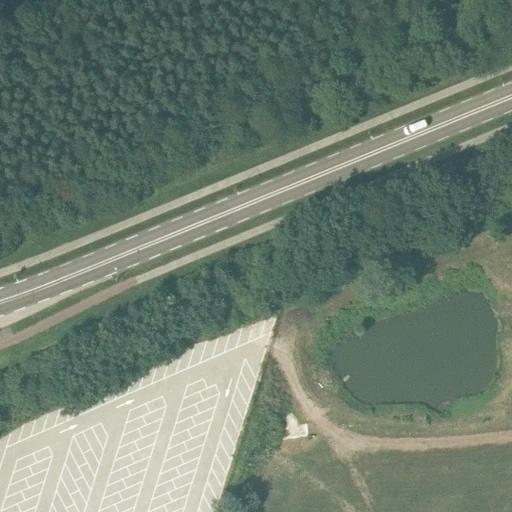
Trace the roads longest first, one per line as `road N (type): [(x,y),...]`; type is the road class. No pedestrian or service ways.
road 1 (secondary): [(0,303),(511,96)]
road 2 (track): [(266,347),(280,353),(325,427),(344,435),(416,444),(511,437)]
